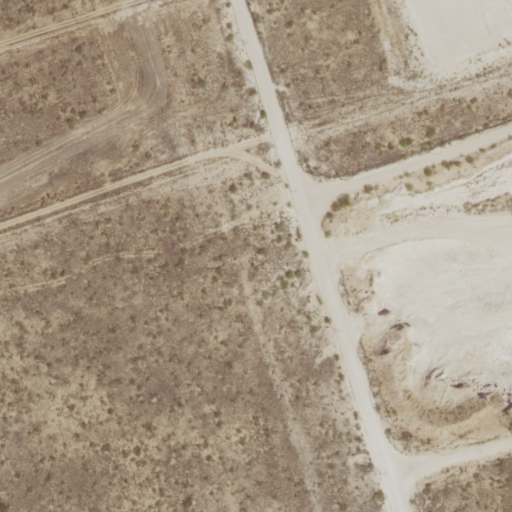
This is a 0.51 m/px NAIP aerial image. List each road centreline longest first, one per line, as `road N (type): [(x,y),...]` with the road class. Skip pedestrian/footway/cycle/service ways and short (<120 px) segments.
road 1 (track): [(386,511),(350,359),(330,349),(305,198),(285,178),(226,0)]
road 2 (track): [(305,198),(511,128)]
road 3 (track): [(381,489),(511,449)]
